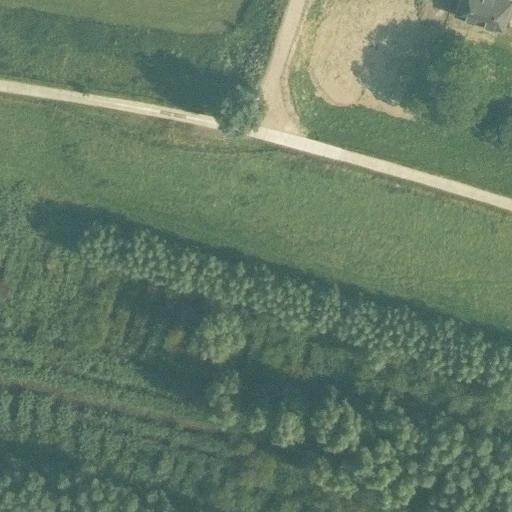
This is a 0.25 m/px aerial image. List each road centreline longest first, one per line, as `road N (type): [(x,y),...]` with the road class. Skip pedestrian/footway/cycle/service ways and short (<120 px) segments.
road 1 (unclassified): [(511,206),(388,166),(172,114)]
road 2 (unclassified): [(0,86),(172,114)]
